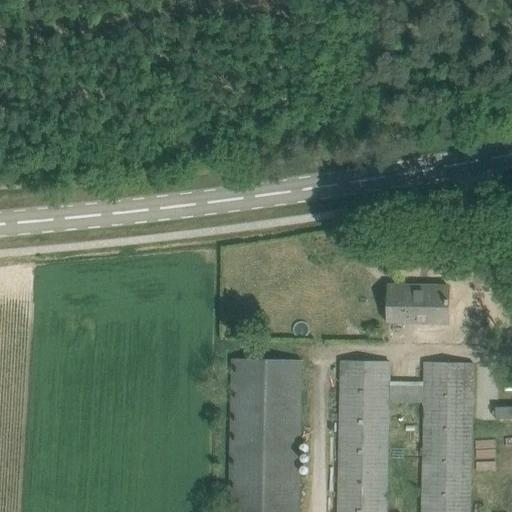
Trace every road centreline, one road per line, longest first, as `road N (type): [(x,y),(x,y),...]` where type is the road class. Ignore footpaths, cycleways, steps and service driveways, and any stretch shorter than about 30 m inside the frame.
road 1 (secondary): [(0,226),(511,153)]
road 2 (track): [(317,511),(319,374),(328,359),(511,352)]
